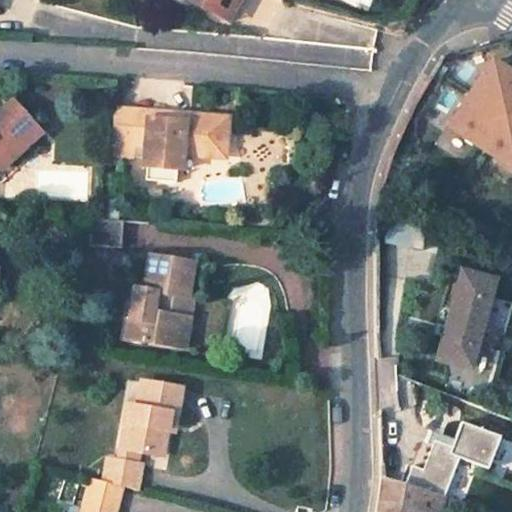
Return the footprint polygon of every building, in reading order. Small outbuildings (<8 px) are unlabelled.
[(175,0),(175,1),(207,20),(218,0),(175,0)] [(218,0),(207,20),(223,29),(242,0),(218,0)] [(511,157),(511,71),(495,60),(454,119),(511,157)] [(0,167),(1,169),(36,136),(8,105),(0,111),(0,167)] [(178,127),(142,124),(143,117),(108,113),(103,159),(129,161),(130,148),(141,149),(139,183),(169,186),(170,176),(178,177),(179,163),(206,165),(219,153),(222,126),(179,121),(178,127)] [(384,240),(408,247),(414,227),(390,220),(384,240)] [(143,345),(177,351),(182,325),(187,326),(189,308),(192,286),(187,285),(190,268),(150,264),(142,303),(134,301),(134,306),(131,323),(146,326),(143,345)] [(490,286),(464,279),(442,362),(470,369),(490,286)] [(168,467),(177,429),(186,430),(192,404),(152,396),(146,419),(135,417),(130,434),(137,435),(131,458),(168,467)] [(487,471),(498,439),(459,426),(449,450),(456,452),(475,460),(473,466),(487,471)] [(456,452),(449,450),(431,443),(421,474),(409,469),(405,489),(443,500),(458,461),(454,459),(456,452)] [(142,472),(112,466),(108,487),(124,491),(138,495),(142,472)] [(120,511),(124,491),(108,487),(96,484),(80,480),(71,511),(120,511)] [(405,489),(382,482),(379,503),(406,511),(440,511),(443,500),(405,489)] [(406,511),(379,503),(377,511),(406,511)]
